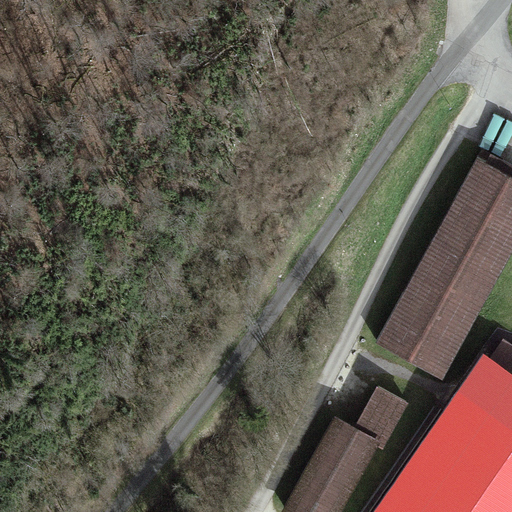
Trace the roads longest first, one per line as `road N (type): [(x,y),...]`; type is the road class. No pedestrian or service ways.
road 1 (unclassified): [(110,511),(213,390),(497,0)]
road 2 (track): [(501,59),(394,235),(300,430),(249,511)]
